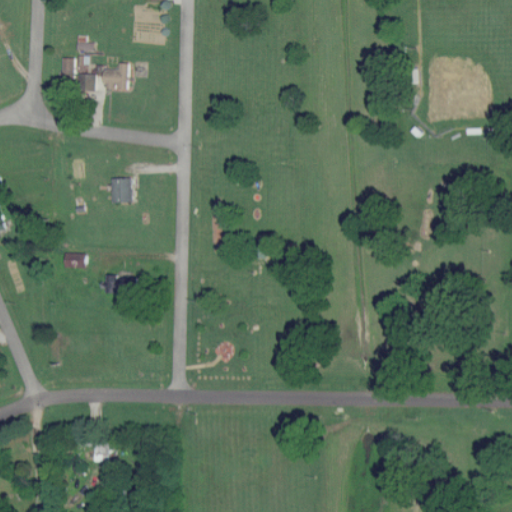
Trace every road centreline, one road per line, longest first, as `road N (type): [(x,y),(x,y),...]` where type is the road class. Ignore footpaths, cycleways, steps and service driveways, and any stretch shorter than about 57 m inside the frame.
road 1 (residential): [(0,418),(40,400),(511,403)]
road 2 (residential): [(182,400),(185,0)]
road 3 (residential): [(0,119),(36,113),(69,128),(184,142)]
